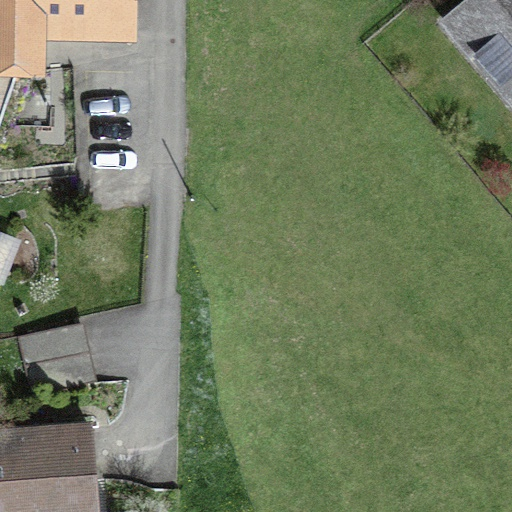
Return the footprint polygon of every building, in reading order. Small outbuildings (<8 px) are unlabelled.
[(0,0),(0,63),(35,65),(37,12),(118,14),(118,0),(0,0)] [(511,0),(474,0),(449,22),(511,95),(511,0)] [(0,274),(9,276),(18,230),(0,227),(0,274)] [(17,337),(31,396),(89,383),(76,324),(17,337)] [(94,511),(87,427),(0,433),(0,511),(25,511),(35,511),(94,511)]
